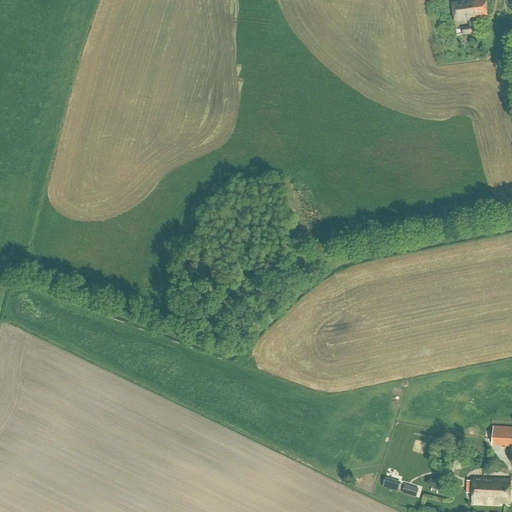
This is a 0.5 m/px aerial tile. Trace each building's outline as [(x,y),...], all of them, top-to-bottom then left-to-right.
[(468,4),(467,1),(453,3),(456,23),(469,21),(470,29),(463,29),(464,36),(471,35),(471,33),(477,32),(475,20),(489,18),(487,1),(468,4)] [(511,446),(511,427),(492,427),(492,446),(511,446)] [(382,478),(379,489),(396,494),(399,484),(382,478)] [(511,504),(511,481),(474,479),(473,506),(500,507),(500,504),(511,504)] [(416,498),(419,489),(405,485),(402,494),(416,498)] [(431,492),(437,494),(447,496),(448,489),(433,485),(431,492)]
